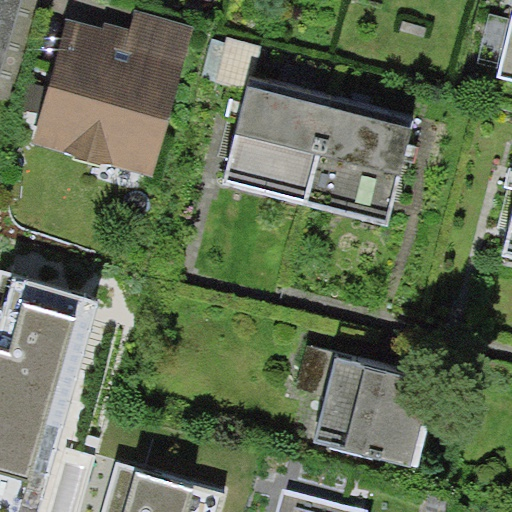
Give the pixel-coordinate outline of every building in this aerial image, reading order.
[(0,0),(0,60),(16,0),(0,0)] [(127,31),(68,14),(32,142),(149,174),(190,26),(133,9),(127,31)] [(511,16),(497,77),(511,80),(511,16)] [(325,100),(245,78),(218,176),(300,201),(325,100)] [(412,122),(327,100),(302,199),(386,220),(412,122)] [(511,167),(492,241),(511,246),(511,167)] [(0,395),(64,414),(97,301),(2,274),(0,280),(0,395)] [(391,366),(329,352),(308,434),(415,461),(430,400),(391,366)] [(0,511),(35,511),(64,414),(0,395),(0,511)] [(219,511),(225,494),(117,462),(102,511),(219,511)] [(366,511),(367,510),(280,488),(273,511),(366,511)]
